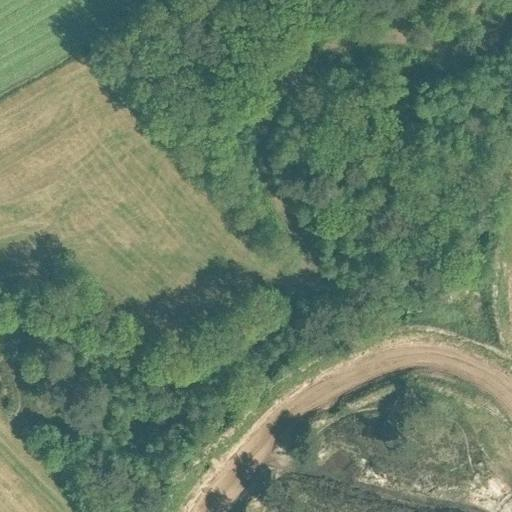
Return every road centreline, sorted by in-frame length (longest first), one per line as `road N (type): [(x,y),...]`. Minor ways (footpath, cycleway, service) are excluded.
road 1 (track): [(511,21),(500,39),(475,48),(356,43),(288,84),(267,112),(259,147),(270,186),(302,236),(305,260),(294,275)]
road 2 (track): [(223,0),(133,83)]
